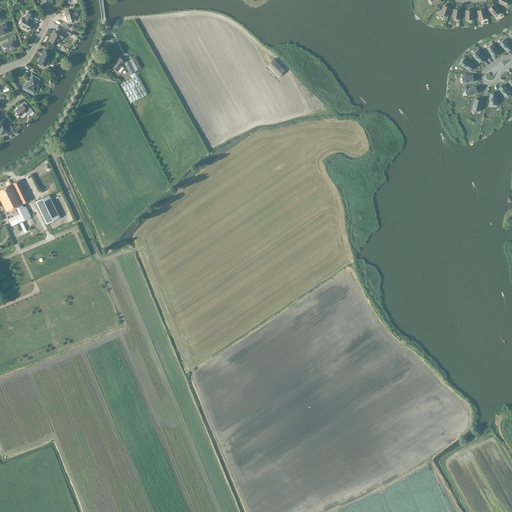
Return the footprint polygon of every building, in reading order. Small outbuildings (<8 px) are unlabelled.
[(499,16),(499,14),(500,13),(494,6),(489,10),(491,13),(492,15),(492,14),(495,17),(496,16),(496,17),(499,16)] [(443,20),(444,19),(445,19),(448,11),(443,8),(441,12),(440,13),(439,17),(440,17),(440,18),(443,20)] [(484,21),(485,19),(486,18),(484,9),(478,11),(478,14),(478,16),(479,16),(480,20),(481,19),(481,20),(484,21)] [(72,23),(72,22),(74,19),(75,18),(74,13),(72,14),(69,12),(68,10),(64,12),(64,14),(63,16),(64,21),(68,23),(68,24),(72,23)] [(31,21),(34,16),(27,12),(24,18),(23,17),(19,25),(27,30),(32,22),(31,21)] [(62,40),(65,34),(58,31),(56,33),(54,32),(51,36),(52,36),(49,42),(56,46),(59,39),(62,40)] [(9,42),(1,45),(4,52),(16,48),(13,41),(16,40),(15,36),(7,39),(9,42)] [(511,47),(511,46),(505,40),(500,45),(507,52),(511,47)] [(494,44),(488,48),(492,57),(498,53),(494,44)] [(51,58),(53,55),(44,50),(38,62),(45,66),(50,58),(51,58)] [(485,58),(479,50),(473,55),(479,63),(485,58)] [(121,67),(125,62),(119,58),(115,64),(115,63),(112,67),(118,71),(120,73),(124,69),(121,67)] [(124,63),(130,75),(135,72),(135,71),(140,68),(135,58),(124,63)] [(285,71),(274,59),(266,66),(278,78),(285,71)] [(473,65),(464,59),(461,65),(470,70),(473,65)] [(40,84),(43,77),(32,72),(29,78),(30,79),(29,82),(27,81),(22,89),(34,95),(39,86),(37,84),(38,83),(40,84)] [(135,72),(130,75),(129,75),(131,79),(120,85),(130,104),(148,94),(135,72)] [(473,75),(463,77),(464,84),(474,82),(473,75)] [(504,85),(499,89),(505,97),(510,93),(504,85)] [(476,87),(466,90),(468,96),(478,93),(476,87)] [(482,101),(475,99),(473,109),(480,111),(482,101)] [(20,117),(25,112),(28,116),(33,111),(28,105),(25,108),(23,105),(15,111),(20,117)] [(0,135),(7,132),(8,136),(14,134),(11,126),(8,127),(4,119),(0,120),(0,135)] [(19,181),(0,190),(0,199),(6,212),(16,208),(17,210),(22,221),(30,218),(29,215),(25,206),(23,207),(22,204),(29,201),(19,181)] [(35,201),(46,224),(60,217),(49,195),(35,201)] [(12,227),(22,222),(19,214),(8,220),(12,227)]
